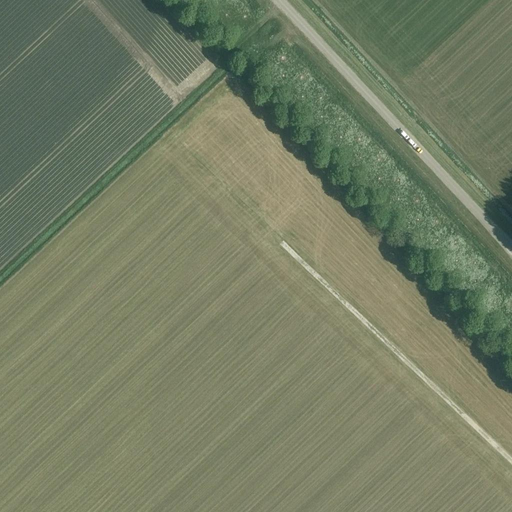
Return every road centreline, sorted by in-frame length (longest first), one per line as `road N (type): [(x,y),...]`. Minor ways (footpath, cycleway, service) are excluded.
road 1 (tertiary): [(511,247),(278,0)]
road 2 (track): [(284,245),(511,461)]
